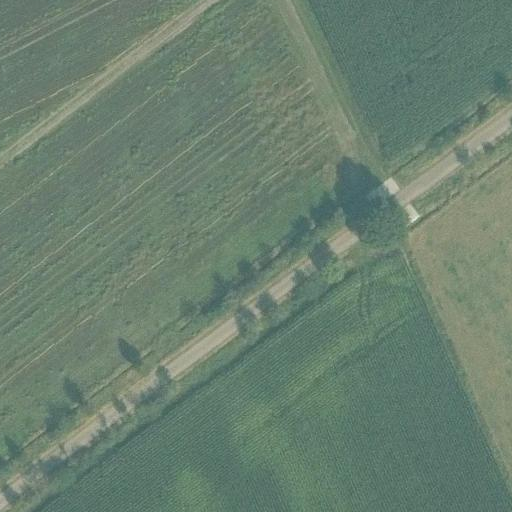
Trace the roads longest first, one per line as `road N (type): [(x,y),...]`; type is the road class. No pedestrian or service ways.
road 1 (track): [(398,204),(1,511)]
road 2 (track): [(398,204),(303,0)]
road 3 (track): [(398,204),(511,119)]
